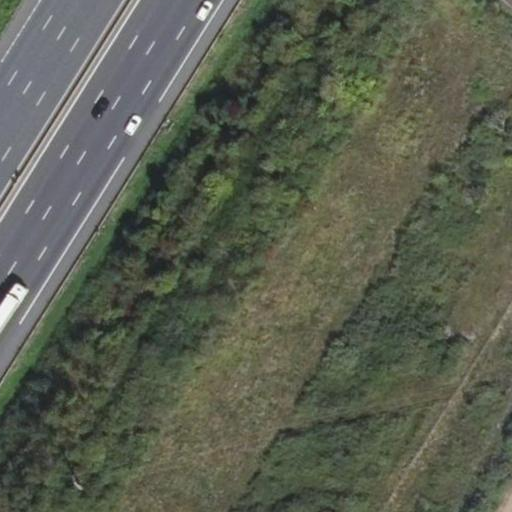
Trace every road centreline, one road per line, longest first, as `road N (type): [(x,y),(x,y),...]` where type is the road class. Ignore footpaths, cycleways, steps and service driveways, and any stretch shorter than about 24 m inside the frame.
road 1 (track): [(349,0),(36,511)]
road 2 (track): [(221,511),(483,47)]
road 3 (motorway): [(0,290),(182,0)]
road 4 (track): [(487,486),(341,487),(148,511)]
road 5 (motorway): [(79,0),(0,127)]
